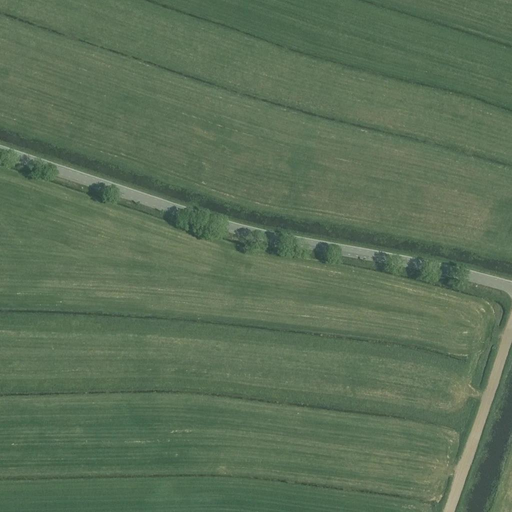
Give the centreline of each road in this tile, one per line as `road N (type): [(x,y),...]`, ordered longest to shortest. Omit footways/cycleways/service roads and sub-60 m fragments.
road 1 (unclassified): [(511,286),(228,226),(0,150)]
road 2 (track): [(446,511),(511,324)]
